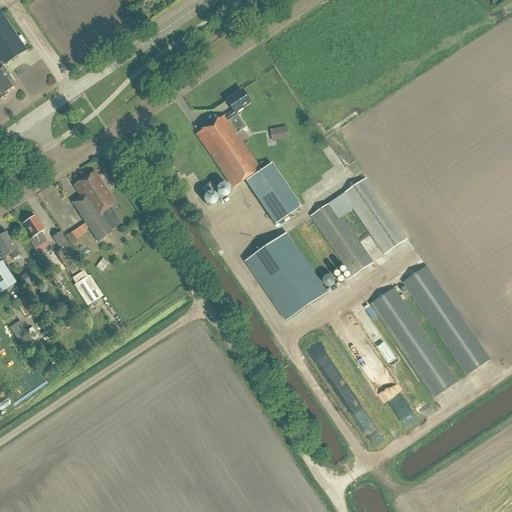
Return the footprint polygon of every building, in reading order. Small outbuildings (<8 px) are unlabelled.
[(0,100),(10,94),(9,94),(16,89),(1,67),(26,50),(0,12),(0,100)] [(242,91),(226,102),(233,111),(224,116),(224,117),(195,137),(231,189),(247,179),(260,170),(236,135),(246,128),(235,113),(250,103),(242,91)] [(286,127),(276,128),(278,140),(288,139),(286,127)] [(245,182),(275,225),(300,208),(271,164),(245,182)] [(116,204),(106,189),(95,172),(92,174),(74,186),(81,197),(72,203),(98,243),(112,233),(110,231),(120,224),(110,208),(116,204)] [(384,256),(408,240),(366,179),(343,195),(384,256)] [(204,194),(214,187),(211,182),(200,189),(204,194)] [(215,191),(215,192),(215,193),(215,195),(216,196),(217,197),(218,198),(219,199),(221,199),(222,199),(224,199),(225,199),(226,198),(227,197),(228,196),(228,195),(229,193),(229,192),(229,191),(228,189),(228,188),(227,187),(226,186),(225,186),(223,185),(222,185),(220,185),(219,186),(218,186),(217,187),(216,188),(215,189),(215,191)] [(201,200),(201,201),(201,203),(201,204),(202,205),(203,206),(204,207),(205,208),(207,208),(208,209),(210,208),(211,208),(212,207),(213,206),(214,205),(215,204),(215,203),(215,201),(215,200),(214,198),(214,197),(213,196),(212,196),(211,195),(209,194),(208,194),(206,195),(205,195),(204,196),(203,196),(202,197),(201,199),(201,200)] [(352,278),(373,264),(331,203),(311,217),(352,278)] [(34,249),(46,241),(40,233),(43,231),(34,217),(22,225),(32,239),(28,241),(34,249)] [(63,264),(75,256),(60,233),(51,238),(59,250),(55,252),(63,264)] [(10,242),(4,234),(0,236),(0,252),(4,258),(9,254),(12,260),(19,256),(15,250),(16,250),(11,241),(10,242)] [(286,323),(328,294),(287,234),(245,263),(286,323)] [(100,258),(94,267),(101,272),(107,263),(100,258)] [(0,290),(1,292),(13,284),(0,264),(0,290)] [(468,376),(490,361),(427,268),(405,283),(468,376)] [(31,271),(18,279),(22,285),(29,280),(31,282),(36,279),(31,271)] [(57,271),(52,275),(57,284),(63,280),(57,271)] [(83,272),(72,279),(75,285),(74,286),(86,306),(102,297),(89,277),(87,278),(83,272)] [(372,306),(436,398),(458,383),(395,290),(372,306)] [(24,316),(35,309),(26,295),(15,301),(24,316)] [(21,344),(31,337),(20,320),(10,327),(21,344)]
